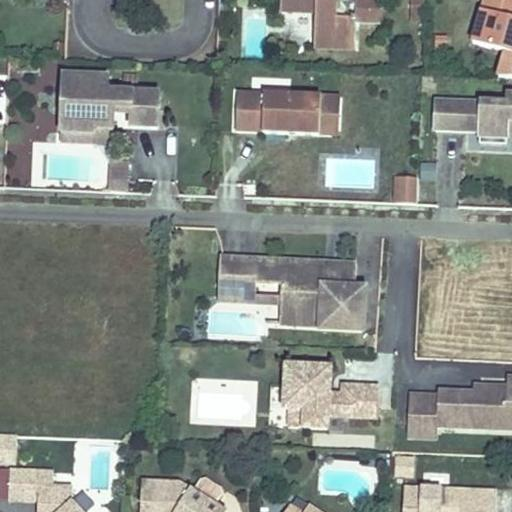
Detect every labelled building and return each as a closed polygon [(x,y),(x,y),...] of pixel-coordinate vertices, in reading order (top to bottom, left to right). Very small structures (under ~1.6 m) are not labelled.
[(328,9),(327,35),(368,35),(369,31),(369,0),(294,0),(295,8),(328,9)] [(394,0),(369,0),(369,31),(393,32),(394,0)] [(505,47),(499,69),(511,69),(511,0),(483,0),(472,37),(505,47)] [(368,35),(327,35),(327,47),(368,48),(368,35)] [(110,78),(65,76),(62,133),(94,134),(99,130),(115,130),(115,128),(116,110),(133,110),(132,128),(159,130),(161,95),(109,93),(110,78)] [(332,98),(249,94),(246,133),(330,137),(332,98)] [(353,98),(332,98),(330,137),(350,138),(353,98)] [(511,104),(444,102),(443,132),(488,133),(487,145),(511,146),(511,104)] [(116,110),(115,128),(132,128),(133,110),(116,110)] [(114,145),(115,130),(99,130),(94,134),(62,133),(62,143),(114,145)] [(420,164),(420,182),(435,182),(435,164),(420,164)] [(393,175),(391,206),(416,207),(417,176),(393,175)] [(127,179),(111,178),(110,208),(126,209),(127,179)] [(219,303),(256,305),(258,286),(283,288),(281,306),(322,308),(321,332),(364,335),(365,292),(356,292),(357,275),(325,273),(325,267),(221,262),(219,303)] [(258,286),(256,305),(281,306),(283,288),(258,286)] [(332,368),(288,367),(286,409),(292,409),(306,410),(306,428),(329,429),(330,415),(380,418),(381,387),(345,386),(344,405),(330,405),(332,368)] [(511,429),(511,375),(509,375),(508,385),(482,384),(481,391),(474,391),(440,390),(439,395),(438,424),(409,423),(409,424),(409,437),(439,438),(439,426),(511,429)] [(438,424),(439,395),(411,393),(409,423),(438,424)] [(0,461),(16,462),(17,434),(0,433),(0,461)] [(53,472),(10,470),(8,499),(38,501),(37,511),(79,511),(72,502),(72,488),(52,487),(53,472)] [(180,480),(141,479),(139,511),(225,511),(227,511),(180,480)] [(405,485),(403,511),(496,511),(498,490),(405,485)]
